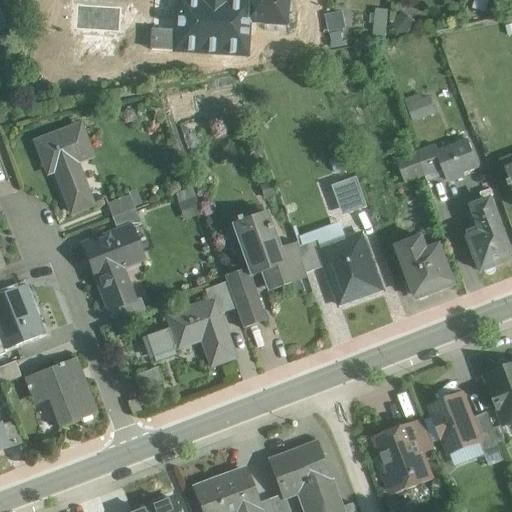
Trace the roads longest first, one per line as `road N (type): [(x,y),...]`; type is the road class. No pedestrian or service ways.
road 1 (tertiary): [(131,451),(511,307)]
road 2 (residential): [(131,451),(54,242),(31,225)]
road 3 (unknown): [(350,368),(401,511)]
road 4 (tertiary): [(0,501),(131,451)]
